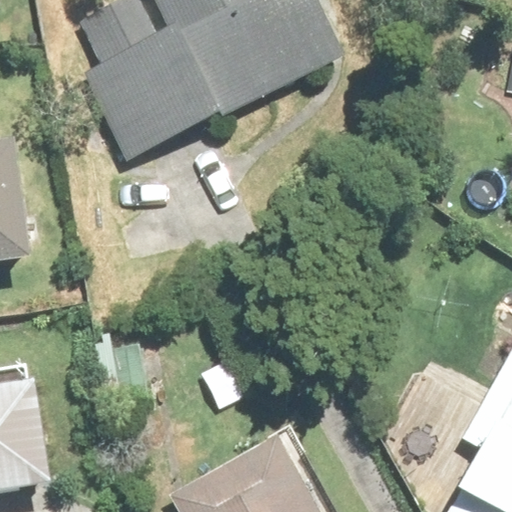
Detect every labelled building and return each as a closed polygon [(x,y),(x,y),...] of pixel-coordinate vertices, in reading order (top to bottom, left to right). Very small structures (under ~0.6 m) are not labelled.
[(133,0),(83,27),(106,71),(85,81),(132,172),(351,58),(321,0),(133,0)] [(0,269),(34,266),(22,151),(0,153),(0,269)] [(511,290),(495,319),(511,329),(511,290)] [(511,511),(511,368),(507,370),(465,442),(491,458),(459,511),(511,511)] [(0,499),(58,491),(43,388),(0,394),(0,499)] [(323,511),(283,440),(173,503),(178,511),(323,511)]
